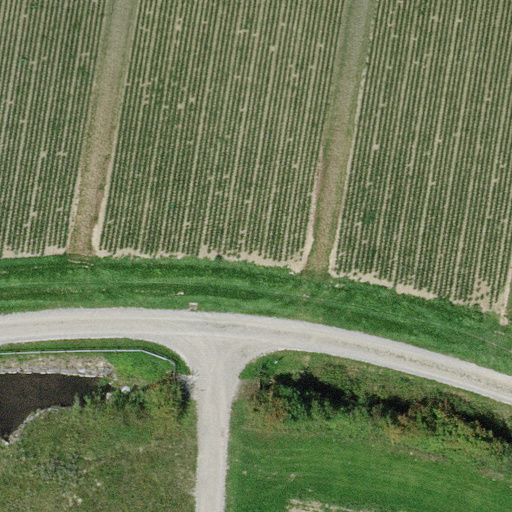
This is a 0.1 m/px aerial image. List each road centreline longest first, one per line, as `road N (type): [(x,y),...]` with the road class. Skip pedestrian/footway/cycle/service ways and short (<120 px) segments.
road 1 (track): [(0,332),(220,331),(345,342),(511,389)]
road 2 (track): [(220,331),(212,511)]
